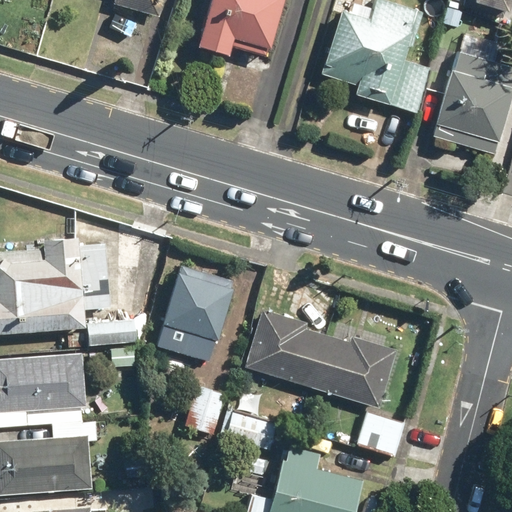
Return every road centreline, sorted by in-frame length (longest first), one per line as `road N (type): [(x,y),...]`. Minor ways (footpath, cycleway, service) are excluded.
road 1 (primary): [(0,116),(511,267)]
road 2 (residential): [(511,276),(449,511)]
